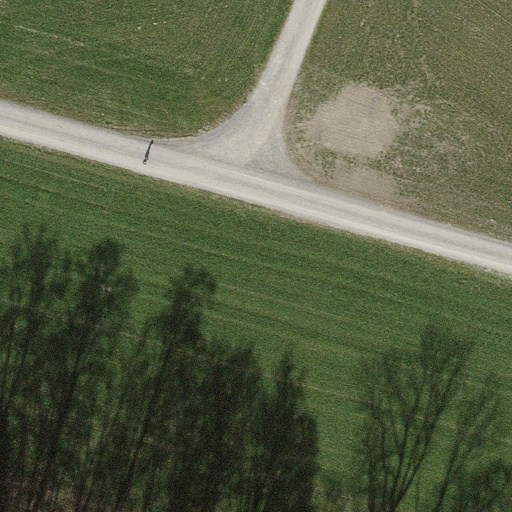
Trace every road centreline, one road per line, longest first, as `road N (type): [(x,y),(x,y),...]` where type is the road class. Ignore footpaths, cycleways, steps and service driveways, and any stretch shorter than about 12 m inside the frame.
road 1 (track): [(235,178),(511,254)]
road 2 (track): [(235,178),(0,113)]
road 3 (track): [(310,0),(235,178)]
